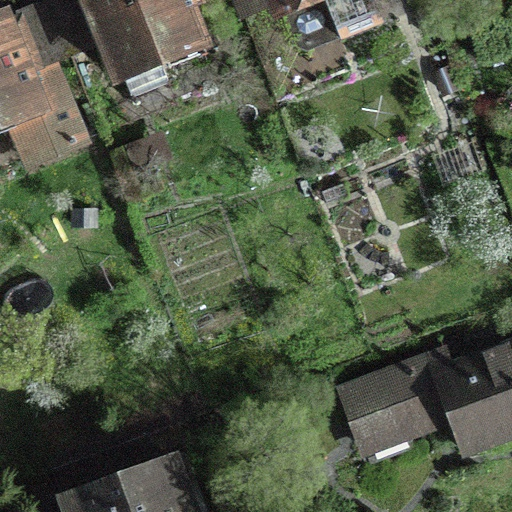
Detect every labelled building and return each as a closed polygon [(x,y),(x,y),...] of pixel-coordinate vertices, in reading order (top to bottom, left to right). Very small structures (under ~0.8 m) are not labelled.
[(200,8),(196,0),(66,0),(14,21),(15,23),(3,27),(1,23),(0,23),(0,134),(38,119),(22,79),(99,47),(113,81),(156,64),(159,72),(201,55),(185,14),(200,8)] [(231,0),(239,20),(272,6),(276,15),(279,14),(291,46),(304,52),(336,40),(337,43),(380,26),(369,0),(231,0)] [(511,435),(511,350),(447,374),(442,360),(351,394),(350,422),(352,426),(355,425),(353,405),(388,393),(403,435),(446,419),(459,454),(511,435)] [(56,492),(151,457),(144,439),(50,474),(56,492)] [(188,511),(171,462),(59,502),(62,511),(188,511)]
